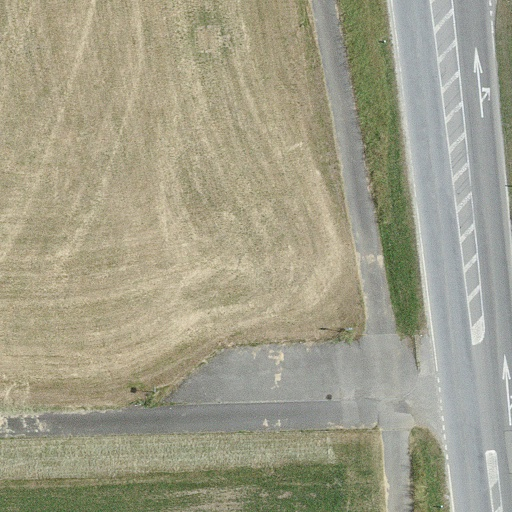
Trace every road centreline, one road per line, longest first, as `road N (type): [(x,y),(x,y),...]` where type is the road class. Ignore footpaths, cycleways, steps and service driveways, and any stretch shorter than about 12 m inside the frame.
road 1 (track): [(324,0),(393,413),(396,511)]
road 2 (primary): [(439,0),(497,511)]
